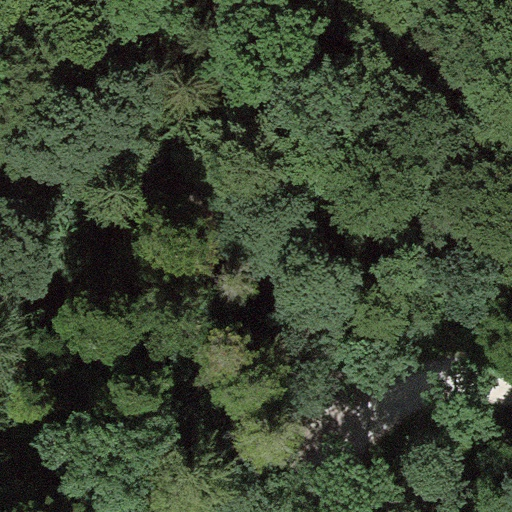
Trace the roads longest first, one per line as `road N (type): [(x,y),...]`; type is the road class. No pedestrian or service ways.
road 1 (track): [(0,163),(83,170),(184,211),(264,281),(317,352),(381,402)]
road 2 (track): [(292,511),(352,428),(381,402)]
road 3 (track): [(381,402),(460,374),(511,392)]
